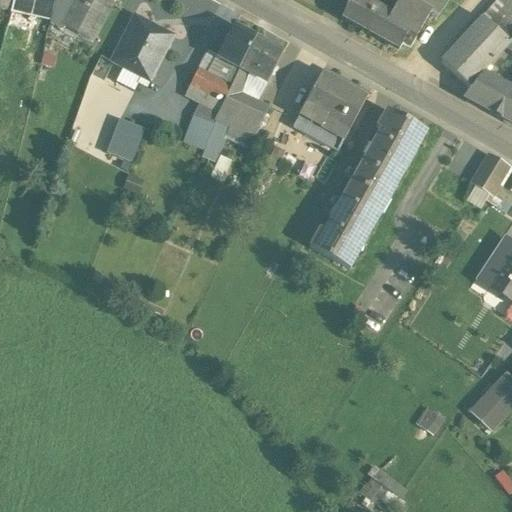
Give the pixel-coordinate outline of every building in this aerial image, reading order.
[(13,0),(10,13),(50,21),(55,0),(13,0)] [(76,0),(55,0),(50,21),(49,24),(62,32),(66,23),(65,22),(76,0)] [(111,6),(99,0),(76,0),(65,22),(66,23),(94,38),(111,6)] [(349,0),(341,19),(363,31),(374,9),(369,7),(372,0),(349,0)] [(447,1),(444,0),(407,0),(406,4),(424,14),(435,20),(436,18),(447,1)] [(511,0),(504,0),(441,64),(469,90),(470,91),(481,75),(508,46),(511,41),(511,0)] [(406,4),(400,1),(398,4),(397,3),(390,17),(415,30),(424,14),(406,4)] [(390,17),(375,8),(374,9),(363,31),(398,51),(402,45),(409,49),(419,32),(415,30),(390,17)] [(170,43),(147,31),(149,26),(133,18),(110,63),(113,64),(142,79),(147,68),(155,72),(170,43)] [(255,41),(233,29),(217,59),(239,70),(255,41)] [(282,55),(255,41),(239,70),(249,76),(266,85),(282,55)] [(104,82),(113,64),(110,63),(100,58),(91,75),(104,82)] [(269,109),(240,95),(249,76),(239,70),(231,88),(220,111),(258,129),(269,109)] [(231,88),(198,71),(185,96),(199,103),(219,114),(220,111),(231,88)] [(511,99),(511,91),(481,75),(470,91),(469,90),(464,98),(501,118),(511,99)] [(366,100),(320,76),(299,116),(343,141),(366,100)] [(511,99),(501,118),(511,123),(511,99)] [(202,154),(219,114),(199,103),(183,144),(202,154)] [(258,129),(220,111),(219,114),(202,154),(218,159),(226,142),(247,152),(258,129)] [(426,134),(386,111),(376,129),(379,131),(323,233),(319,231),(309,249),(349,271),(426,134)] [(343,141),(299,116),(292,129),(337,153),(343,141)] [(107,151),(131,161),(143,131),(119,122),(107,151)] [(508,169),(489,157),(471,186),(490,198),(508,169)] [(511,202),(511,171),(508,169),(490,198),(486,206),(505,214),(511,202)] [(511,254),(489,290),(502,299),(511,285),(511,286),(511,254)] [(511,382),(506,376),(470,414),(490,434),(511,410),(511,382)] [(391,511),(395,511),(408,487),(371,468),(358,495),(391,511)]
